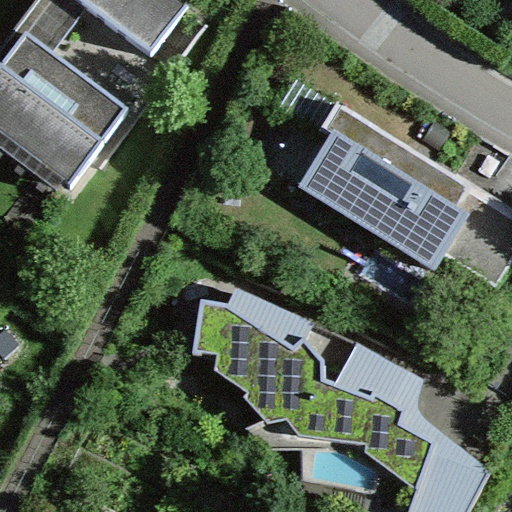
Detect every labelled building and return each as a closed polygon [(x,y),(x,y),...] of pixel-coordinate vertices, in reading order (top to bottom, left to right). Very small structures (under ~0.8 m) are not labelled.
[(75,0),(151,57),(189,8),(186,6),(184,8),(172,0),(75,0)] [(131,114),(27,35),(0,70),(0,134),(73,190),(131,114)] [(444,257),(467,221),(456,214),(471,192),(339,107),(321,135),(333,143),(305,186),(435,271),(444,257)] [(511,265),(511,218),(471,192),(456,214),(467,221),(444,257),(496,290),(511,265)] [(372,351),(240,291),(232,309),(214,304),(196,343),(226,356),(225,362),(259,381),(254,391),(281,411),(266,427),(287,450),(340,450),(417,494),(410,511),(471,511),(491,474),(487,472),(486,473),(455,463),(432,455),(438,445),(404,425),(408,411),(404,409),(421,378),(372,351)]
